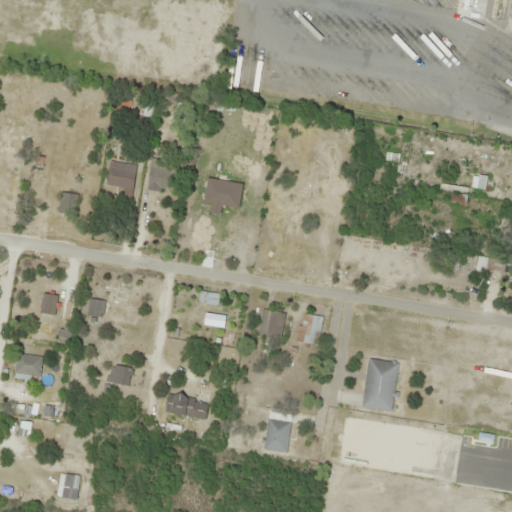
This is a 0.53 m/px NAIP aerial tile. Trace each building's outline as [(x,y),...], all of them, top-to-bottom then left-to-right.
[(181,163),(151,158),(146,189),(176,194),(181,163)] [(132,191),(136,165),(109,161),(105,187),(132,191)] [(76,194),(59,192),(57,214),(74,216),(76,194)] [(300,229),(302,208),(280,206),(278,227),(300,229)] [(496,272),(496,245),(477,245),(477,272),(496,272)] [(218,304),(218,293),(199,293),(199,304),(218,304)] [(57,295),(41,294),(39,314),(55,315),(57,295)] [(102,317),(104,301),(88,299),(86,316),(102,317)] [(260,339),(282,338),(281,311),(258,312),(260,339)] [(318,344),(318,316),(298,316),(298,344),(318,344)] [(14,374),(39,377),(41,357),(16,354),(14,374)] [(361,408),(391,412),(398,364),(368,359),(361,408)] [(131,368),(112,364),(108,383),(127,386),(131,368)] [(208,405),(176,389),(167,407),(200,423),(208,405)] [(286,454),(290,421),(281,420),(282,414),(268,412),(263,451),(286,454)] [(29,436),(29,423),(18,423),(18,436),(29,436)] [(78,475),(63,475),(61,500),(76,501),(78,475)]
